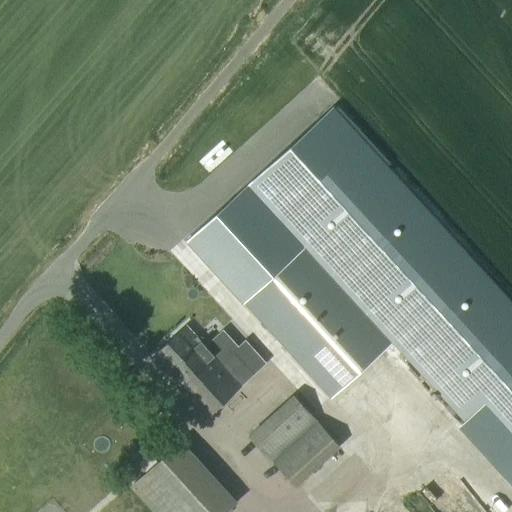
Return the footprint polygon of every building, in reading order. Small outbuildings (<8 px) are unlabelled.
[(511,300),(334,106),(248,185),(392,343),(465,423),(461,426),(511,481),(511,300)] [(248,185),(187,241),(243,303),(284,347),(331,398),(392,343),(248,185)] [(188,327),(152,359),(206,418),(254,374),(236,353),(223,365),(188,327)] [(295,488),(340,448),(294,397),(249,437),(272,462),(273,460),(295,488)] [(154,511),(224,511),(237,501),(182,442),(132,487),(154,511)]
